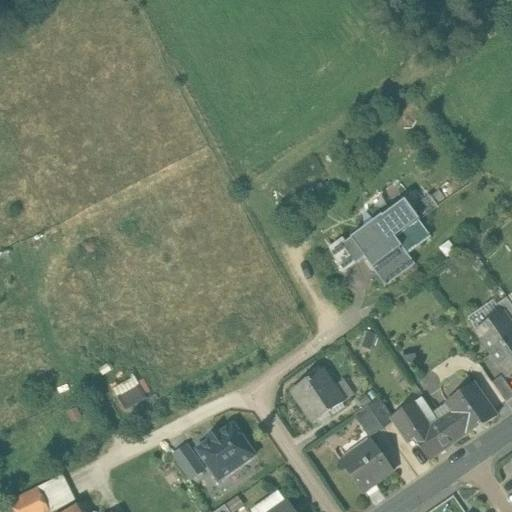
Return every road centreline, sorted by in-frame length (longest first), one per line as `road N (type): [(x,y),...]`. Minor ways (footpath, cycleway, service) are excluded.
road 1 (residential): [(69,483),(254,393)]
road 2 (residential): [(325,511),(254,393)]
road 3 (residential): [(254,393),(358,314)]
